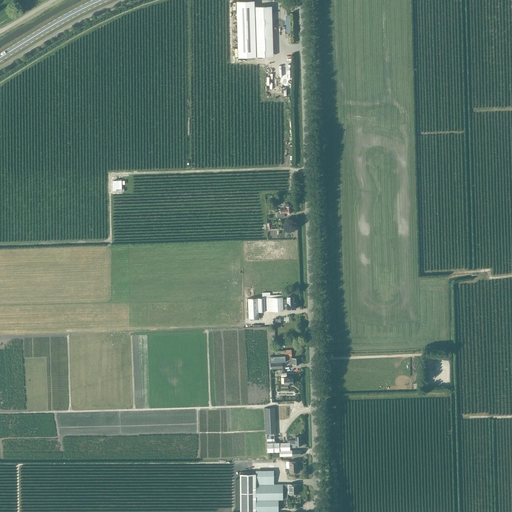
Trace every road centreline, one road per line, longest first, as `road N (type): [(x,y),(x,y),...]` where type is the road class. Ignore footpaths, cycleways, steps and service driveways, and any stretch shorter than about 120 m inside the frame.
road 1 (unclassified): [(317,511),(301,0)]
road 2 (track): [(233,462),(0,463)]
